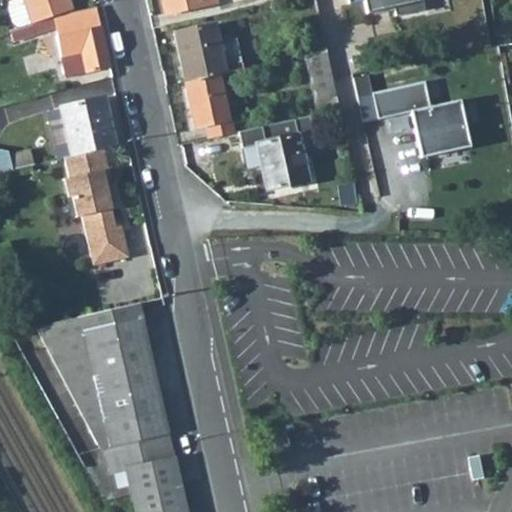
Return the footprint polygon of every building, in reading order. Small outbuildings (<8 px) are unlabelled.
[(71,10),(67,0),(9,0),(8,0),(7,9),(12,22),(18,28),(31,24),(52,17),(71,10)] [(160,0),(163,15),(217,3),(216,0),(160,0)] [(348,0),(349,4),(364,1),(367,14),(394,8),(396,17),(425,10),(422,0),(348,0)] [(72,13),(71,10),(52,17),(54,27),(56,36),(65,77),(109,67),(96,8),(72,13)] [(31,24),(35,35),(54,27),(52,17),(31,24)] [(35,35),(31,24),(18,28),(8,32),(13,44),(35,35)] [(173,34),(184,82),(218,75),(242,70),(235,39),(218,43),(214,25),(173,34)] [(322,38),(296,43),(299,58),(304,57),(326,52),(322,38)] [(304,57),(313,96),(334,92),(326,52),(304,57)] [(228,122),(218,75),(184,82),(194,128),(205,126),(208,138),(232,133),(230,121),(228,122)] [(428,80),(432,103),(445,101),(441,78),(428,80)] [(423,82),(371,94),(377,120),(410,113),(420,159),(469,148),(459,101),(429,108),(423,82)] [(313,96),(317,115),(338,111),(334,92),(313,96)] [(115,146),(104,97),(58,107),(59,108),(70,157),(101,149),(115,146)] [(46,111),(56,160),(63,158),(70,157),(59,108),(46,111)] [(310,117),(237,132),(241,149),(255,145),(266,191),(307,182),(297,137),(313,133),(310,117)] [(70,157),(63,158),(68,178),(62,180),(66,198),(70,197),(75,218),(80,216),(90,259),(125,251),(119,226),(113,228),(109,210),(115,208),(110,186),(104,187),(100,172),(106,171),(101,149),(70,157)] [(0,151),(0,172),(26,167),(32,166),(28,151),(7,156),(6,152),(0,151)] [(104,187),(110,186),(106,171),(100,172),(104,187)] [(163,435),(168,434),(138,304),(35,328),(88,429),(104,425),(109,447),(163,435)] [(88,429),(99,450),(103,449),(109,447),(104,425),(88,429)] [(163,435),(169,460),(173,459),(168,434),(163,435)] [(173,459),(169,460),(163,435),(109,447),(103,449),(109,475),(125,471),(130,494),(179,484),(173,459)] [(185,511),(179,484),(130,494),(134,511),(185,511)]
